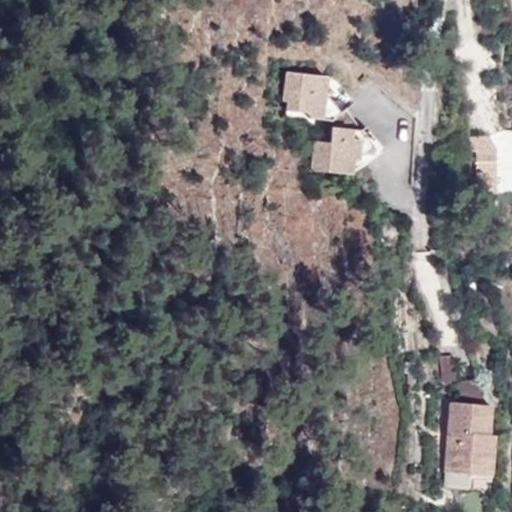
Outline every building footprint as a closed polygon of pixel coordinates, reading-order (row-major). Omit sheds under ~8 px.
[(286,109),(307,111),(310,116),(332,119),(341,111),(343,93),(326,91),(328,76),(287,71),(283,99),(287,100),(286,109)] [(315,140),(312,169),(351,172),(352,164),(356,164),(357,159),(374,145),(348,113),(332,126),(330,141),(315,140)] [(489,137),(471,138),(471,151),(477,151),(478,193),(496,191),(496,150),(489,137)] [(451,401),(446,470),(472,472),(490,473),(494,434),(489,433),(492,404),(451,401)] [(472,472),(446,470),(445,486),(471,488),(472,472)]
